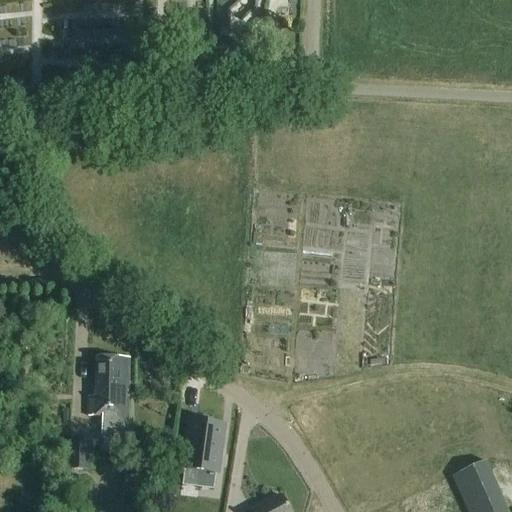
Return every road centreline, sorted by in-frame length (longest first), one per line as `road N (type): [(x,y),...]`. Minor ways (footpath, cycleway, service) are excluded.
road 1 (unclassified): [(334,511),(283,429),(9,230)]
road 2 (unclassified): [(0,173),(58,111),(308,87)]
road 3 (track): [(259,410),(410,374),(511,388)]
road 4 (unclassified): [(308,87),(511,99)]
